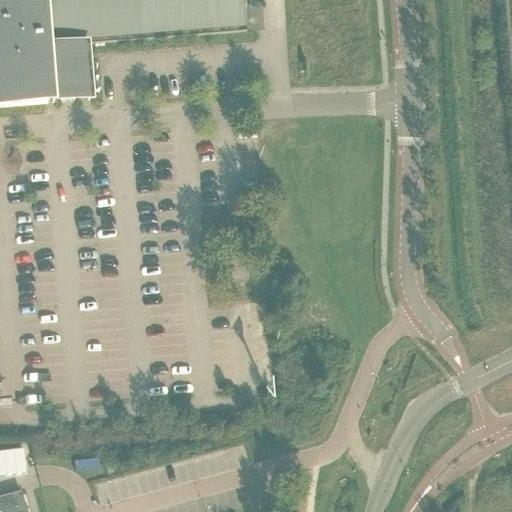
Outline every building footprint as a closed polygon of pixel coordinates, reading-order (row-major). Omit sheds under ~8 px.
[(246,33),(246,32),(243,0),(0,0),(0,108),(46,105),(46,93),(59,92),(60,104),(74,103),(73,91),(88,90),(85,45),(246,33)] [(225,224),(215,225),(216,235),(226,234),(225,224)] [(230,284),(246,282),(243,243),(227,244),(230,284)] [(21,445),(11,448),(18,471),(28,469),(21,445)] [(25,511),(20,493),(0,498),(0,511),(25,511)]
